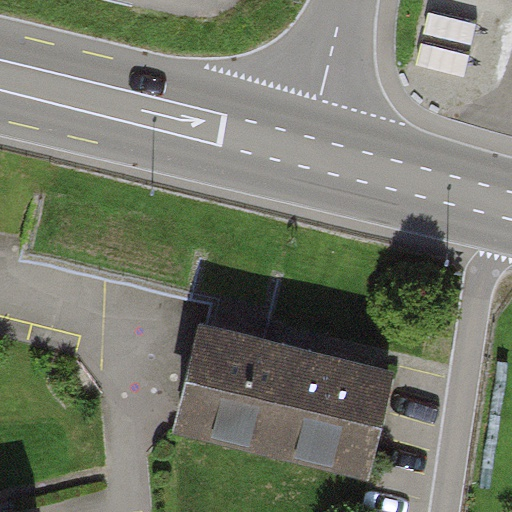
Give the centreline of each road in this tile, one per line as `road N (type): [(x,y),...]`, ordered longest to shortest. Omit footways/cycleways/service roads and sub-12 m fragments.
road 1 (primary): [(0,84),(306,156)]
road 2 (residential): [(446,511),(480,283),(508,206)]
road 3 (primary): [(306,156),(508,206)]
road 4 (residential): [(345,0),(306,156)]
